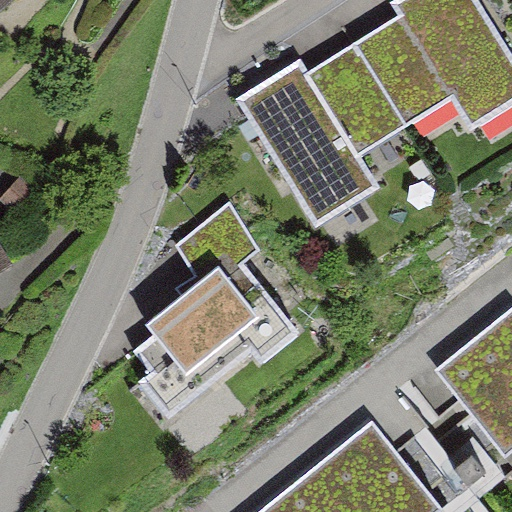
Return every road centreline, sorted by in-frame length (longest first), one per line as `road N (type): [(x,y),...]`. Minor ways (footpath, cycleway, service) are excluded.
road 1 (residential): [(184,56),(136,224),(0,501)]
road 2 (residential): [(184,56),(236,52),(321,0)]
